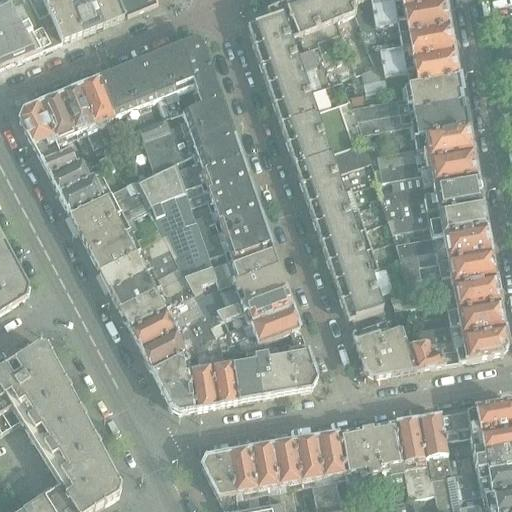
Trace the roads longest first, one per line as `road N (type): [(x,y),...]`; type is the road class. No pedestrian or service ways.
road 1 (residential): [(351,414),(212,10)]
road 2 (residential): [(212,10),(0,98)]
road 3 (residential): [(472,0),(511,215)]
road 4 (tertiary): [(351,414),(186,445),(155,461)]
road 5 (tertiary): [(73,305),(155,461)]
road 6 (tertiary): [(511,387),(351,414)]
road 7 (tertiary): [(0,166),(73,305)]
